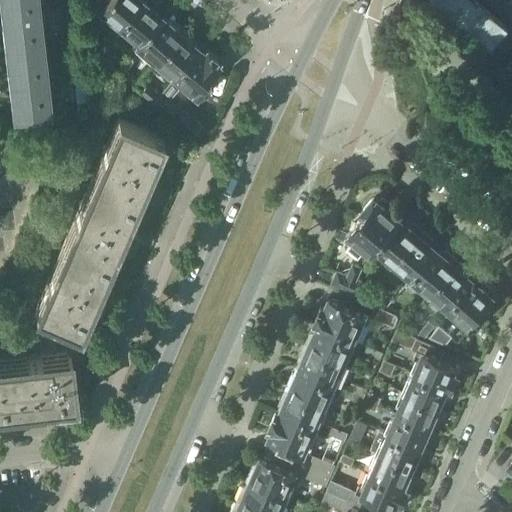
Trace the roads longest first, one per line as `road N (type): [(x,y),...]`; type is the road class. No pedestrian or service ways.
road 1 (secondary): [(316,30),(118,464)]
road 2 (secondary): [(154,511),(320,122)]
road 3 (residential): [(511,230),(366,111)]
road 4 (residential): [(458,486),(511,359)]
road 5 (residential): [(0,461),(87,451),(118,464)]
